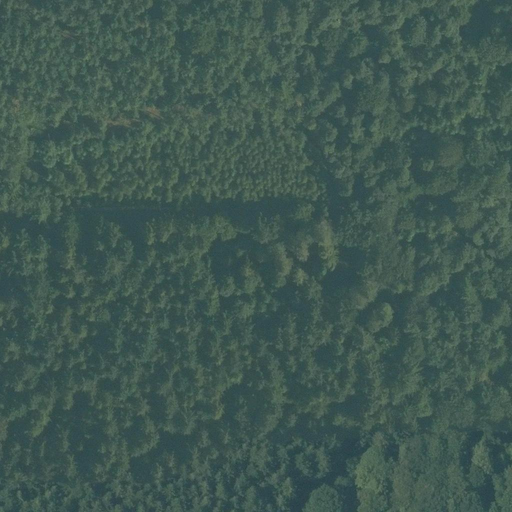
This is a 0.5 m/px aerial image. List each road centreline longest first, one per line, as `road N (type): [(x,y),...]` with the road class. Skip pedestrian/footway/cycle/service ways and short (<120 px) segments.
road 1 (track): [(347,205),(448,431)]
road 2 (track): [(250,0),(347,205)]
road 3 (track): [(448,431),(350,511)]
